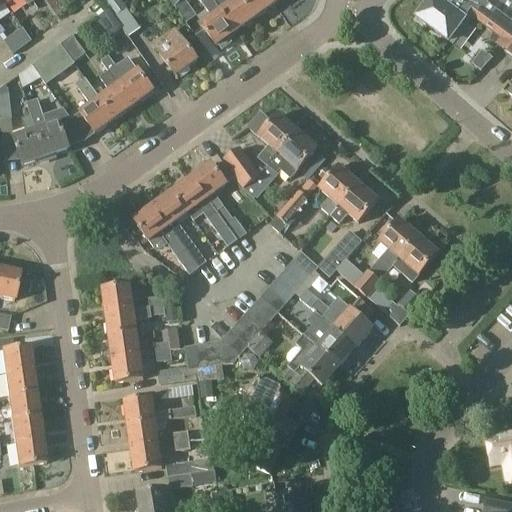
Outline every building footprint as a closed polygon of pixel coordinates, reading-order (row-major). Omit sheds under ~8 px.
[(101,0),(115,18),(126,10),(118,0),(101,0)] [(167,0),(173,9),(184,0),(167,0)] [(211,20),(210,21),(201,28),(215,48),(217,47),(217,46),(221,51),(230,44),(227,39),(233,35),(235,33),(210,0),(208,0),(201,6),(211,20)] [(224,0),(210,0),(235,33),(245,26),(254,20),(239,0),(228,0),(225,2),(224,0)] [(239,0),(254,20),(272,6),(267,0),(239,0)] [(429,0),(414,21),(448,46),(449,44),(453,47),(468,26),(464,24),(466,22),(463,20),(436,0),(429,0)] [(436,0),(463,20),(467,17),(490,34),(491,35),(499,40),(494,46),(511,59),(511,20),(508,18),(484,0),(436,0)] [(511,0),(484,0),(508,18),(511,12),(511,0)] [(121,30),(114,20),(108,12),(97,19),(110,38),(121,30)] [(157,56),(173,79),(195,63),(173,32),(162,40),(168,47),(157,56)] [(72,39),(69,41),(59,48),(72,66),(85,56),(72,39)] [(59,48),(30,70),(39,82),(45,89),(73,67),(72,66),(59,48)] [(108,58),(100,64),(107,74),(115,69),(113,66),(108,58)] [(115,69),(107,74),(132,108),(152,94),(153,93),(138,73),(137,74),(133,77),(127,81),(117,67),(115,69)] [(132,108),(107,74),(99,80),(109,94),(99,101),(114,122),(132,108)] [(99,101),(85,82),(75,90),(89,109),(79,116),(94,136),(114,122),(99,101)] [(9,83),(0,89),(0,96),(8,96),(10,109),(15,108),(9,83)] [(8,96),(0,96),(0,121),(11,120),(10,109),(8,96)] [(37,103),(26,107),(30,120),(44,161),(68,153),(67,150),(64,143),(80,138),(70,124),(62,114),(42,120),(37,103)] [(267,169),(298,134),(279,116),(272,124),(261,114),(248,128),(259,138),(269,146),(256,160),(266,169),(266,168),(267,169)] [(26,136),(12,141),(21,168),(44,161),(30,120),(21,122),(26,136)] [(293,139),(267,169),(276,177),(279,173),(290,182),(298,172),(317,150),(298,134),(293,139)] [(260,179),(259,178),(239,150),(221,163),(242,192),(244,191),(258,180),(260,179)] [(217,173),(211,166),(192,179),(191,180),(216,215),(225,227),(232,222),(223,210),(223,209),(214,197),(227,187),(217,173)] [(260,179),(258,180),(266,187),(276,177),(267,169),(259,178),(260,179)] [(332,177),(325,185),(319,192),(329,201),(320,211),(330,219),(339,209),(359,186),(339,169),(332,177)] [(325,171),(318,178),(325,185),(332,177),(325,171)] [(191,180),(173,193),(171,194),(187,215),(193,224),(195,223),(203,217),(207,222),(216,215),(191,180)] [(359,186),(339,209),(330,219),(339,227),(348,217),(358,226),(378,203),(359,186)] [(187,215),(171,194),(153,208),(168,229),(177,242),(186,253),(193,247),(176,223),(187,215)] [(298,194),(276,220),(286,229),(308,203),(306,201),(298,194)] [(168,229),(153,208),(133,222),(153,250),(153,249),(163,242),(167,247),(167,248),(176,260),(186,253),(177,242),(168,229)] [(216,215),(207,222),(216,235),(226,228),(225,227),(216,215)] [(232,222),(225,227),(226,228),(237,244),(246,237),(234,220),(232,222)] [(286,229),(276,220),(269,228),(279,236),(286,229)] [(379,245),(386,250),(354,288),(366,298),(397,260),(399,262),(419,239),(400,222),(379,245)] [(419,239),(399,262),(393,269),(412,286),(418,279),(438,256),(419,239)] [(193,247),(186,253),(193,263),(197,260),(197,253),(193,247)] [(333,252),(317,270),(330,281),(346,262),(333,252)] [(186,253),(176,260),(189,278),(199,271),(193,263),(186,253)] [(300,254),(292,263),(309,279),(317,269),(300,254)] [(443,260),(432,272),(442,281),(453,270),(443,260)] [(309,279),(292,263),(284,272),(301,287),(309,279)] [(17,275),(0,271),(0,300),(11,303),(17,275)] [(301,287),(284,272),(276,281),(293,296),(301,287)] [(293,296),(276,281),(268,290),(285,305),(293,296)] [(133,312),(132,310),(129,287),(102,291),(105,314),(106,316),(133,312)] [(373,289),(366,298),(365,299),(383,314),(391,305),(373,289)] [(268,290),(260,299),(277,314),(285,305),(268,290)] [(163,307),(162,299),(147,301),(149,309),(150,309),(163,307)] [(277,314),(260,299),(252,308),(269,323),(277,314)] [(321,320),(329,311),(318,302),(311,311),(316,316),(321,320)] [(178,323),(175,305),(163,307),(163,308),(165,317),(165,318),(166,325),(178,323)] [(163,307),(150,309),(151,319),(164,317),(165,317),(163,308),(163,307)] [(252,308),(244,317),(261,332),(269,323),(252,308)] [(133,312),(106,316),(109,337),(136,334),(134,324),(152,321),(151,319),(150,309),(149,309),(149,310),(133,312)] [(329,311),(321,320),(356,350),(372,331),(351,312),(341,322),(329,311)] [(356,350),(321,320),(316,316),(308,325),(319,334),(310,343),(339,369),(356,350)] [(0,331),(7,333),(10,319),(0,317),(0,331)] [(244,317),(236,326),(253,341),(261,332),(244,317)] [(236,326),(228,334),(245,350),(253,341),(236,326)] [(163,346),(169,345),(170,353),(173,353),(180,352),(179,344),(178,332),(162,334),(163,346)] [(137,345),(136,334),(109,337),(112,360),(112,363),(139,359),(139,358),(139,357),(137,345)] [(245,350),(228,334),(220,343),(231,366),(245,350)] [(295,347),(309,360),(294,376),(287,384),(294,391),(308,376),(322,388),(339,369),(310,343),(304,338),(303,337),(295,347)] [(254,342),(247,350),(254,356),(259,361),(269,349),(257,338),(254,342)] [(220,343),(208,345),(212,369),(215,368),(231,366),(220,343)] [(170,353),(169,345),(154,347),(155,357),(170,355),(170,353)] [(212,369),(208,345),(196,347),(200,371),(212,369)] [(196,347),(184,350),(187,369),(188,373),(195,372),(200,371),(196,347)] [(27,349),(0,353),(0,361),(3,377),(31,373),(27,349)] [(171,364),(170,355),(155,357),(156,365),(171,364)] [(139,359),(112,363),(116,386),(143,382),(139,359)] [(200,371),(195,372),(196,381),(216,378),(215,368),(212,369),(200,371)] [(188,373),(187,369),(156,374),(158,387),(196,381),(195,372),(188,373)] [(286,370),(280,377),(287,384),(294,376),(287,369),(286,370)] [(31,373),(3,377),(6,401),(35,396),(31,373)] [(257,387),(245,413),(259,419),(262,420),(253,440),(262,444),(253,465),(251,469),(269,477),(271,473),(281,452),(285,454),(297,426),(286,421),(294,404),(275,396),(279,387),(261,379),(257,387)] [(38,419),(35,396),(6,401),(10,424),(38,419)] [(152,400),(124,404),(126,421),(127,429),(156,425),(156,424),(155,424),(154,417),(154,415),(152,400)] [(196,419),(195,410),(170,413),(171,422),(196,419)] [(38,419),(10,424),(13,447),(42,443),(38,419)] [(156,425),(127,429),(129,442),(130,452),(159,448),(157,438),(156,425)] [(206,431),(187,434),(189,443),(208,441),(206,431)] [(511,433),(483,439),(487,469),(501,467),(506,494),(511,492),(511,433)] [(189,443),(187,434),(173,436),(174,445),(189,443)] [(45,466),(42,443),(13,447),(17,471),(45,466)] [(189,443),(174,445),(175,455),(190,453),(189,443)] [(159,448),(130,452),(134,476),(162,472),(159,448)] [(213,461),(189,465),(190,477),(215,473),(213,461)] [(189,465),(165,468),(167,480),(190,477),(189,465)] [(215,473),(190,477),(167,480),(169,493),(216,485),(215,473)] [(139,511),(169,511),(166,490),(137,495),(139,511)] [(234,511),(232,493),(217,496),(219,511),(234,511)] [(278,511),(308,511),(305,494),(276,500),(278,511)] [(483,510),(494,511),(511,511),(511,502),(486,497),(483,510)] [(214,509),(212,500),(197,502),(199,511),(214,509)]
